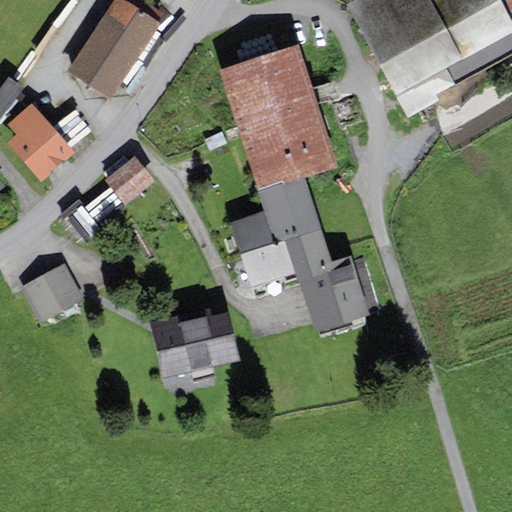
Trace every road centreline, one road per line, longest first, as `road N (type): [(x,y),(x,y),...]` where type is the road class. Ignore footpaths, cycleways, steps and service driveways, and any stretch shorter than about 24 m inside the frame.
road 1 (track): [(474,511),(386,207),(367,82),(336,18),(314,6),(198,23)]
road 2 (residential): [(0,248),(125,140),(214,0)]
road 3 (unknown): [(125,140),(176,194),(232,300),(260,314),(295,307)]
